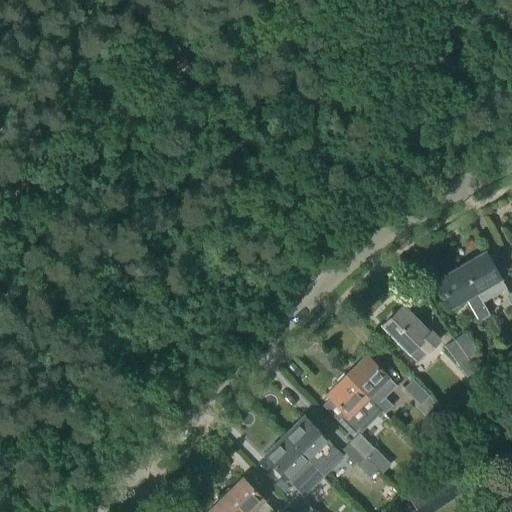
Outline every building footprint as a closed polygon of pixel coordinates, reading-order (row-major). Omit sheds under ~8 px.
[(484,252),(460,266),(482,303),(482,302),(505,288),(484,252)] [(482,303),(460,266),(436,280),(451,307),(452,306),(465,298),(479,321),(489,315),(482,303)] [(416,362),(438,341),(429,332),(428,333),(401,306),(381,325),(416,362)] [(467,358),(477,352),(464,333),(455,339),(467,358)] [(466,378),(476,371),(472,365),(468,359),(467,358),(455,339),(444,347),(466,378)] [(475,354),(468,359),(472,365),(479,360),(475,354)] [(366,355),(346,375),(381,411),(384,415),(393,406),(385,398),(397,387),(366,355)] [(346,375),(325,395),(329,399),(322,406),(353,436),(362,428),(363,429),(381,411),(346,375)] [(510,397),(511,395),(511,375),(501,382),(510,397)] [(431,416),(438,409),(428,398),(429,396),(412,380),(403,389),(431,416)] [(303,417),(284,436),(323,477),(342,457),(324,439),(325,439),(303,417)] [(381,473),(389,465),(359,434),(351,442),(381,473)] [(284,436),(263,456),(304,497),(324,478),(323,477),(284,436)] [(372,482),(381,473),(351,442),(342,450),(372,482)] [(451,467),(407,496),(417,511),(433,511),(466,490),(451,467)] [(274,511),(241,478),(222,497),(236,511),(274,511)] [(314,511),(297,495),(288,504),(295,511),(314,511)] [(206,511),(236,511),(222,497),(206,511)]
